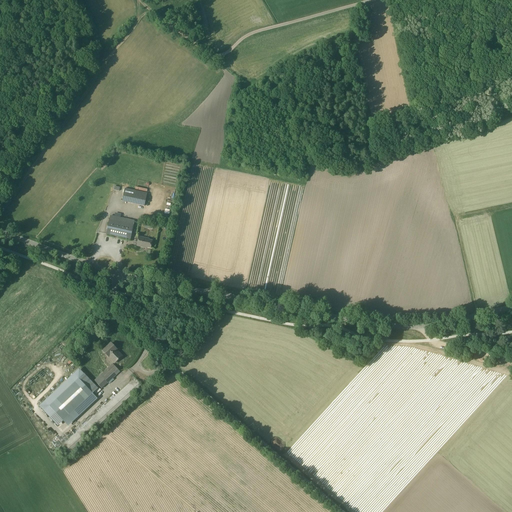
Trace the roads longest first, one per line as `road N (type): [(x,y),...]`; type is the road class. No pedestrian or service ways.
road 1 (tertiary): [(115,272),(393,324),(511,303)]
road 2 (unclassified): [(340,511),(116,315),(115,272)]
road 3 (track): [(146,7),(213,54),(267,26),(371,0)]
road 4 (track): [(0,207),(146,7)]
road 5 (tertiary): [(115,272),(0,235)]
